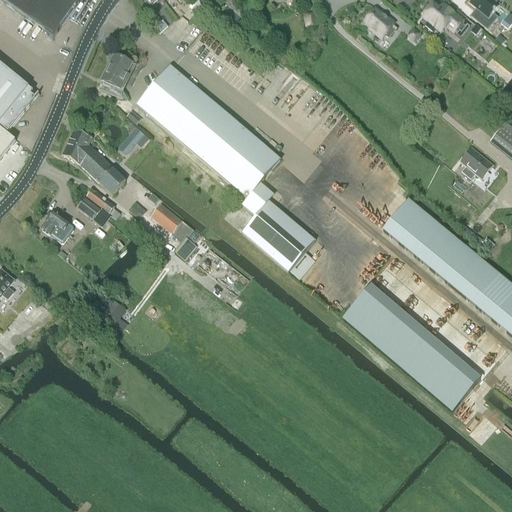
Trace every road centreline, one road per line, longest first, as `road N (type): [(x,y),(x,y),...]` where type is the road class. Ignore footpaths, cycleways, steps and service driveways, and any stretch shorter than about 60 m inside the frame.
road 1 (track): [(511,364),(446,310),(438,285),(309,178)]
road 2 (tertiary): [(108,0),(31,169),(0,210)]
